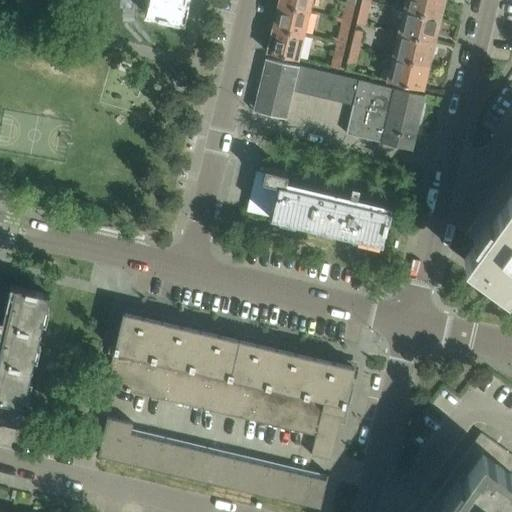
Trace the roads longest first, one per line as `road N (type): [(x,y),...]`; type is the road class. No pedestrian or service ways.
road 1 (residential): [(482,0),(410,322)]
road 2 (residential): [(187,269),(251,0)]
road 3 (residential): [(410,322),(187,269)]
road 4 (residential): [(363,511),(410,322)]
road 5 (residential): [(187,269),(0,225)]
road 6 (residential): [(117,487),(0,459)]
